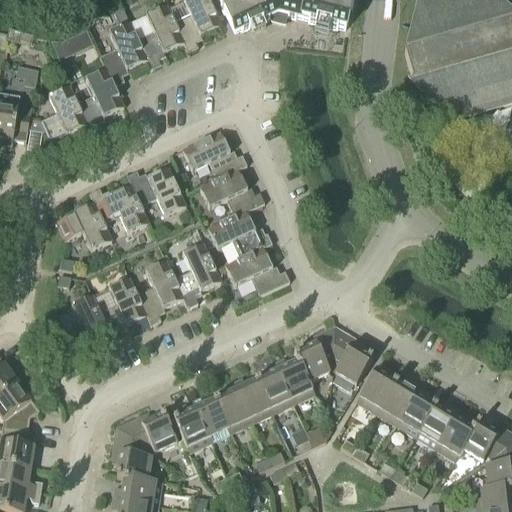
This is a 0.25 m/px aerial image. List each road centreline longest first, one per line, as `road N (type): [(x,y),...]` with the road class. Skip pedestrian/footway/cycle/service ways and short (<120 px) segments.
road 1 (residential): [(87,407),(315,300)]
road 2 (residential): [(241,112),(249,63),(240,47),(144,94),(140,156)]
road 3 (residential): [(505,408),(315,300)]
road 4 (unclassified): [(409,208),(393,184),(373,110),(381,0)]
road 5 (residential): [(315,300),(241,112)]
road 6 (residential): [(315,300),(354,290),(409,208)]
road 7 (residential): [(511,279),(409,208)]
road 8 (residential): [(14,318),(39,199)]
